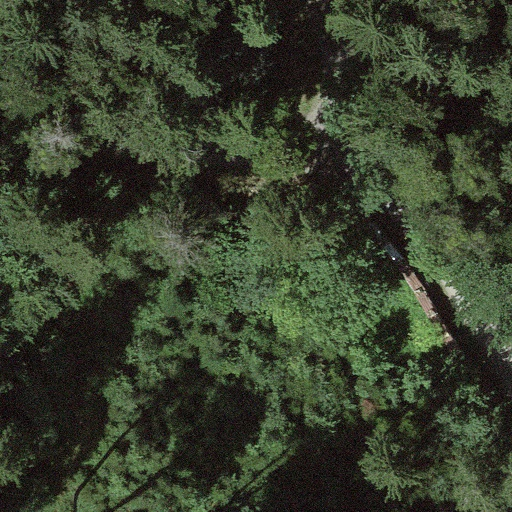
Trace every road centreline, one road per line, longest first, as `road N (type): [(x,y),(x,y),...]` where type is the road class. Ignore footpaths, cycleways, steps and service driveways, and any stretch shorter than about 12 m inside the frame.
road 1 (track): [(400,185),(0,98)]
road 2 (track): [(334,0),(400,185),(511,366)]
